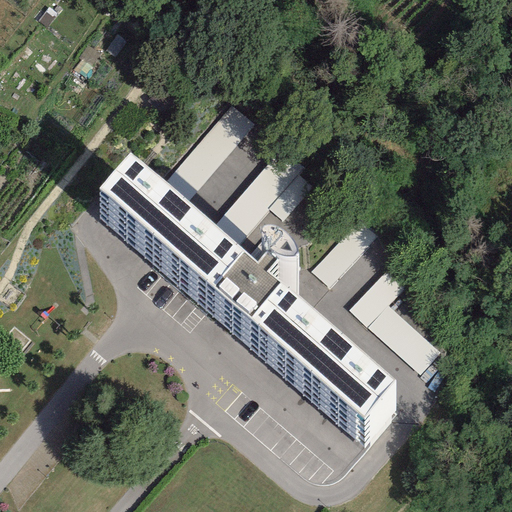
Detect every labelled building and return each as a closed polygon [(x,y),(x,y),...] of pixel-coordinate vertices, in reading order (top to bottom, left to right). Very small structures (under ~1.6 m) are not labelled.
[(252,126),(230,107),(165,183),(187,202),(252,126)] [(316,182),(279,150),(213,225),(237,246),(268,211),(280,223),(316,182)] [(129,153),(98,189),(362,417),(392,380),(264,271),(276,258),(278,256),(283,258),(288,258),(293,257),(295,255),(296,251),(293,244),(290,237),(283,229),(276,225),(269,224),(263,226),(259,229),(260,234),(260,241),(248,255),(237,246),(213,225),(187,202),(165,183),(129,153)] [(376,238),(358,222),(310,272),(329,290),(376,238)] [(408,284),(390,267),(348,312),(418,376),(439,354),(392,310),(401,300),(397,296),(408,284)]
